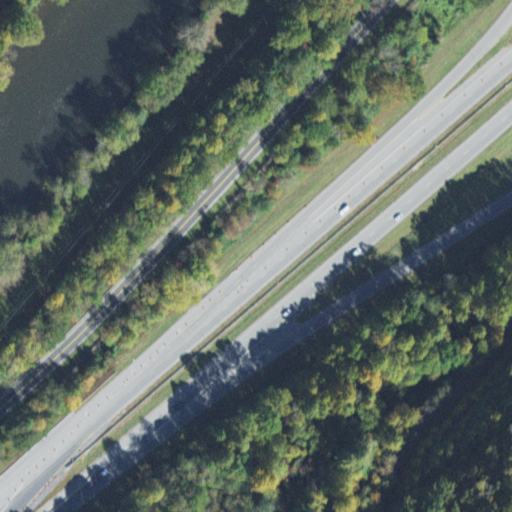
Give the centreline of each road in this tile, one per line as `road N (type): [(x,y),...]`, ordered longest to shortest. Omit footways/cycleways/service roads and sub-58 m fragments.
road 1 (motorway): [(511,58),(0,503)]
road 2 (motorway): [(50,511),(511,110)]
road 3 (motorway): [(511,11),(445,86),(104,414)]
road 4 (tertiary): [(0,406),(99,312),(385,0)]
road 5 (motorway): [(57,511),(206,399),(511,198)]
road 6 (residential): [(378,511),(404,450),(511,320)]
